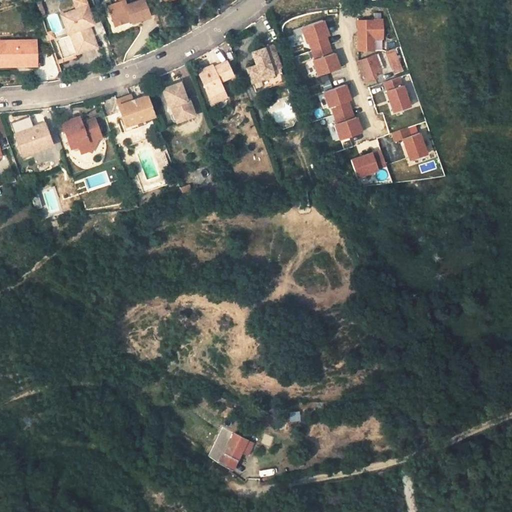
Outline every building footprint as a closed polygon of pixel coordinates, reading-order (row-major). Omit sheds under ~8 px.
[(125,0),(124,0),(108,6),(114,25),(131,19),(132,22),(150,16),(144,0),(139,0),(127,4),(125,0)] [(77,8),(61,14),(67,33),(69,32),(72,42),(76,53),(97,46),(89,25),(87,20),(92,18),(88,7),(77,11),(77,8)] [(325,19),(302,25),(316,75),(339,68),(325,19)] [(359,23),(360,50),(374,50),(374,40),(383,39),(383,22),(373,23),(359,23)] [(36,39),(0,39),(0,53),(5,53),(5,62),(17,62),(17,65),(36,65),(36,39)] [(76,53),(72,42),(58,47),(62,58),(76,53)] [(253,81),(256,91),(286,80),(282,71),(283,71),(273,44),(252,51),(256,64),(247,67),(252,82),(253,81)] [(393,76),(404,73),(396,50),(385,53),(393,76)] [(5,53),(0,53),(0,65),(17,65),(17,62),(5,62),(5,53)] [(359,62),(365,81),(376,77),(374,73),(379,71),(376,62),(375,57),(359,62)] [(227,96),(220,81),(233,75),(226,61),(213,67),(213,66),(207,69),(206,67),(197,71),(209,96),(212,103),(227,96)] [(391,112),(410,106),(401,76),(382,81),(391,112)] [(176,121),(194,115),(189,99),(187,100),(181,82),(162,88),(168,107),(165,108),(168,116),(174,114),(176,121)] [(346,83),(322,90),(330,115),(325,117),(333,141),(361,132),(346,83)] [(130,95),(116,100),(125,124),(144,118),(154,114),(147,94),(132,99),(130,95)] [(176,121),(174,114),(168,116),(165,117),(165,119),(166,121),(167,122),(169,123),(170,123),(171,123),(176,121)] [(80,115),(61,122),(70,146),(78,143),(88,148),(90,149),(97,137),(101,135),(95,117),(82,121),(80,115)] [(144,118),(125,124),(127,130),(146,123),(144,118)] [(19,134),(15,135),(22,155),(53,144),(44,121),(18,132),(19,134)] [(408,159),(427,153),(417,123),(390,132),(394,142),(401,140),(408,159)] [(355,176),(385,168),(381,148),(350,156),(355,176)] [(189,184),(181,187),(183,194),(192,191),(189,184)] [(30,195),(34,209),(42,207),(38,193),(30,195)] [(410,391),(389,398),(391,405),(412,399),(410,391)] [(239,451),(242,444),(245,438),(233,431),(215,461),(229,469),(239,451)] [(248,447),(251,442),(245,438),(242,444),(248,447)]
